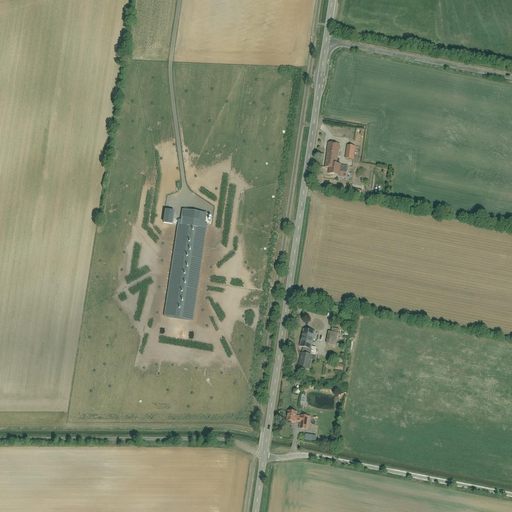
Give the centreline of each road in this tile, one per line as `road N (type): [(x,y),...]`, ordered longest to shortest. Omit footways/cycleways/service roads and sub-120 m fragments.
road 1 (secondary): [(263,455),(326,40)]
road 2 (track): [(263,455),(214,439),(0,438)]
road 3 (residential): [(511,495),(317,455),(263,455)]
road 4 (tertiary): [(511,76),(326,40)]
